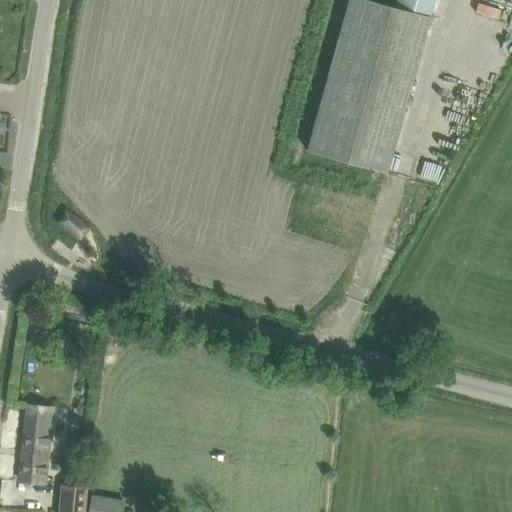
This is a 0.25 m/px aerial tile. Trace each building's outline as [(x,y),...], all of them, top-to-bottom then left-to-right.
[(429,15),(396,5),(376,0),(348,0),(307,149),(386,171),(429,15)] [(397,0),(396,5),(429,15),(433,0),(397,0)] [(88,228),(66,211),(58,222),(80,238),(88,228)] [(20,481),(40,483),(45,483),(54,407),(48,406),(28,404),(20,481)] [(60,511),(85,511),(89,486),(62,484),(60,511)] [(91,494),(88,511),(123,511),(126,500),(91,494)]
